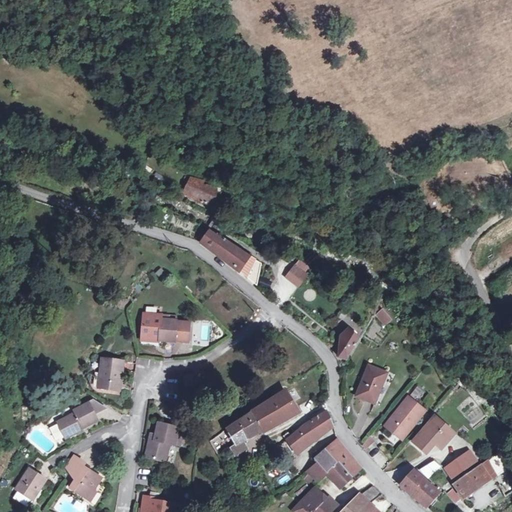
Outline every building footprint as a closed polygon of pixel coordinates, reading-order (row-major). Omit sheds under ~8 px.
[(452,167),(453,179),(460,188),(471,191),(481,187),(488,175),(484,162),(473,155),(460,157),(452,167)] [(213,187),(207,185),(200,183),(202,178),(189,174),(185,192),(196,196),(195,201),(214,210),(220,189),(213,187)] [(426,190),(426,195),(429,200),(434,201),(439,199),(442,194),(440,189),(436,185),(430,186),(426,190)] [(246,277),(257,286),(262,264),(246,254),(230,244),(209,232),(201,243),(216,254),(232,266),(236,269),(246,277)] [(296,268),(287,278),(298,287),(307,277),(296,268)] [(144,270),(137,276),(145,286),(152,279),(144,270)] [(382,307),(374,314),(384,326),(392,319),(382,307)] [(162,316),(144,314),(142,336),(160,337),(160,341),(175,342),(177,327),(177,321),(162,320),(162,316)] [(201,324),(200,339),(210,340),(211,325),(201,324)] [(373,338),(379,329),(371,325),(366,333),(373,338)] [(183,328),(177,327),(175,342),(175,344),(182,344),(183,328)] [(339,358),(347,360),(353,349),(359,338),(349,329),(341,336),(339,358)] [(124,361),(103,359),(99,388),(117,390),(119,375),(122,376),(124,361)] [(369,366),(356,396),(375,403),(387,373),(369,366)] [(308,380),(317,376),(313,368),(304,373),(308,380)] [(194,375),(185,377),(187,387),(195,385),(194,375)] [(271,396),(273,399),(284,392),(282,389),(271,396)] [(273,399),(251,413),(261,430),(296,409),(286,392),(284,392),(273,399)] [(409,398),(385,426),(402,440),(425,411),(409,398)] [(75,413),(58,422),(66,439),(84,430),(83,429),(99,421),(95,413),(106,407),(96,400),(90,403),(74,411),(75,413)] [(469,414),(468,415),(472,421),(482,415),(475,402),(465,408),(469,414)] [(296,434),(287,441),(288,442),(296,454),(316,439),(324,432),(323,431),(333,424),(328,412),(326,413),(305,425),(295,433),(296,434)] [(261,430),(251,413),(228,429),(237,444),(231,447),(236,455),(247,448),(243,442),(261,430)] [(435,416),(431,422),(450,438),(454,433),(435,416)] [(431,422),(413,442),(426,454),(435,444),(441,449),(450,438),(431,422)] [(149,443),(145,457),(166,462),(170,445),(175,446),(175,445),(178,434),(179,429),(158,423),(156,435),(153,444),(149,443)] [(276,450),(287,440),(283,436),(280,435),(269,440),(276,450)] [(340,488),(351,477),(361,468),(338,439),(325,450),(315,460),(317,463),(326,473),(327,474),(336,484),(340,488)] [(462,458),(445,468),(454,482),(480,464),(480,465),(495,455),(486,441),(462,458)] [(480,465),(480,464),(454,482),(453,483),(463,498),(494,476),(496,478),(511,467),(503,450),(495,455),(480,465)] [(84,467),(86,464),(75,457),(67,468),(76,480),(71,488),(86,498),(91,490),(93,491),(101,478),(84,467)] [(327,474),(326,473),(317,463),(307,472),(309,473),(318,482),(327,474)] [(30,469),(16,489),(33,500),(47,480),(30,469)] [(438,492),(414,471),(413,472),(401,486),(426,506),(438,492)] [(342,511),(370,511),(366,508),(382,494),(373,486),(362,494),(362,493),(356,499),(342,511)] [(331,511),(337,507),(316,489),(300,505),(307,511),(308,511),(331,511)] [(95,493),(93,491),(91,490),(86,498),(91,501),(95,493)] [(144,496),(141,511),(172,511),(174,503),(156,501),(157,498),(144,496)] [(181,504),(174,503),(172,511),(182,511),(183,507),(181,504)]
